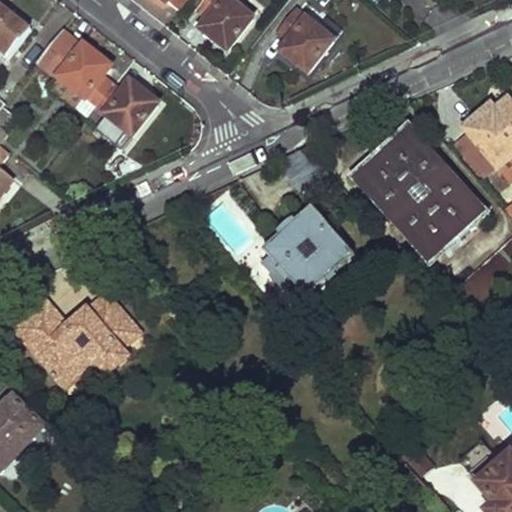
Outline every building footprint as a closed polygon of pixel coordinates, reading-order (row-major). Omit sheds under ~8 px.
[(203,29),(229,51),(253,19),(229,0),(208,0),(200,11),(209,20),(203,29)] [(0,54),(9,61),(33,33),(0,6),(0,54)] [(283,53),(308,74),(334,41),(299,13),(280,35),(289,44),(283,53)] [(43,65),(96,108),(114,86),(106,77),(112,68),(68,34),(43,65)] [(107,116),(135,138),(159,105),(132,84),(124,93),(114,86),(96,108),(87,120),(97,127),(107,116)] [(493,111),(467,130),(499,168),(500,168),(511,182),(511,181),(511,104),(510,103),(495,114),(493,111)] [(0,109),(0,130),(13,115),(3,107),(0,109)] [(357,182),(432,263),(489,213),(413,132),(357,182)] [(310,151),(309,149),(284,161),(305,193),(333,178),(310,151)] [(0,195),(12,180),(0,169),(0,165),(6,157),(0,151),(0,195)] [(317,209),(268,252),(273,258),(304,292),(310,299),(359,257),(317,209)] [(511,244),(444,306),(462,327),(511,281),(511,244)] [(273,258),(264,266),(294,301),(304,292),(273,258)] [(46,302),(15,330),(67,389),(95,364),(107,378),(129,358),(124,351),(142,334),(108,296),(89,313),(86,309),(67,326),(46,302)] [(0,474),(2,475),(46,428),(20,404),(4,418),(0,414),(0,474)] [(408,470),(420,483),(434,471),(415,449),(400,461),(408,470)] [(497,511),(511,511),(511,466),(485,491),(501,509),(497,511)] [(397,481),(418,505),(430,495),(420,483),(408,470),(397,481)]
